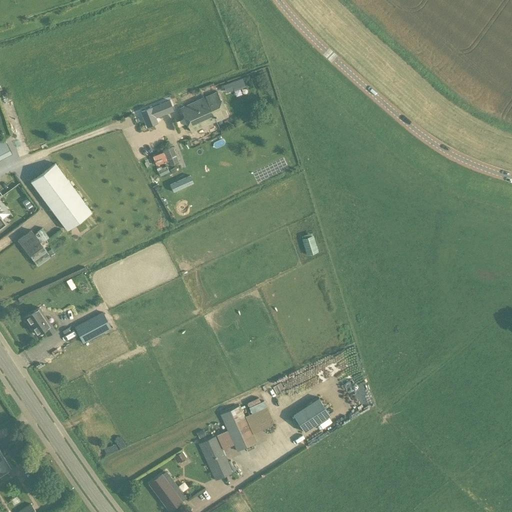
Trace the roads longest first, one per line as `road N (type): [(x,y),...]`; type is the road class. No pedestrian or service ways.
road 1 (tertiary): [(511,178),(449,153),(281,0)]
road 2 (secondary): [(106,511),(0,355)]
